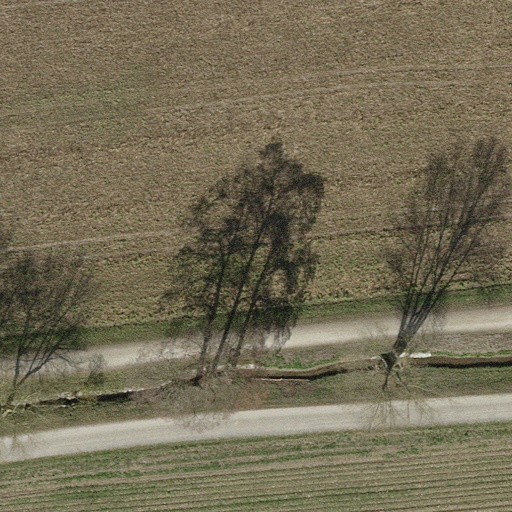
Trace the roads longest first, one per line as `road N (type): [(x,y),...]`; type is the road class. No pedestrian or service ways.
road 1 (track): [(511,320),(0,372)]
road 2 (track): [(0,452),(511,409)]
